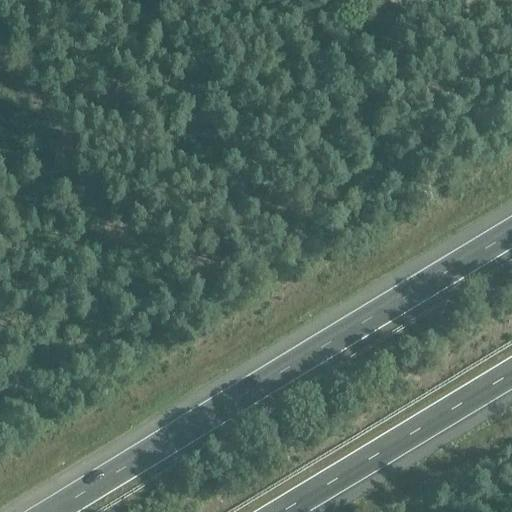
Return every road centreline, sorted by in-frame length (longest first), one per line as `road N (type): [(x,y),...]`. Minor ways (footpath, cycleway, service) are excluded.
road 1 (motorway): [(511,232),(52,511)]
road 2 (track): [(0,174),(94,323),(75,358),(0,403)]
road 3 (motorway): [(291,511),(511,378)]
road 4 (track): [(313,0),(350,49),(428,0)]
